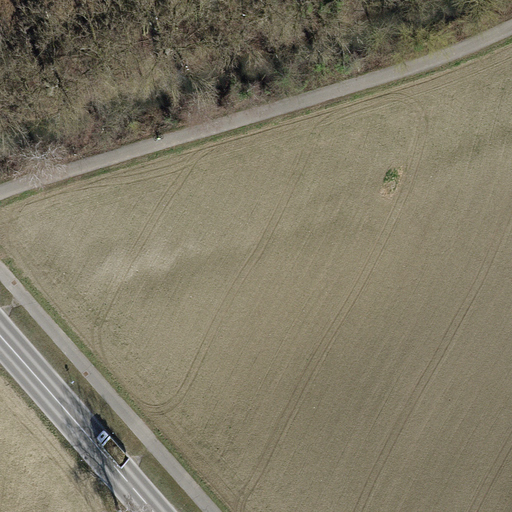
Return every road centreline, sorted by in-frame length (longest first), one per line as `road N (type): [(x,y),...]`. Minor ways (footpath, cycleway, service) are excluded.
road 1 (track): [(0,194),(511,26)]
road 2 (secondary): [(153,511),(0,335)]
